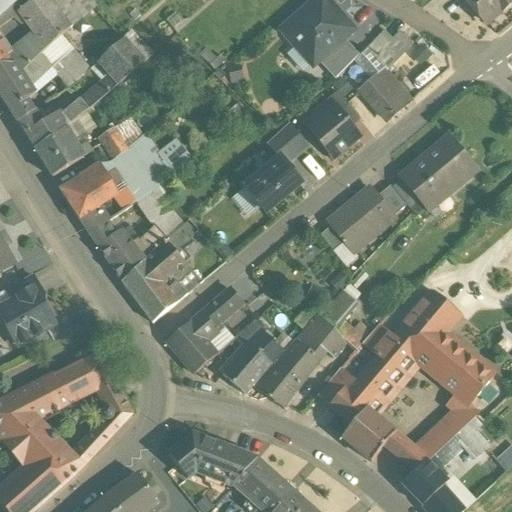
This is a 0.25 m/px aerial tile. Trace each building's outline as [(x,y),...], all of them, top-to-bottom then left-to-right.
[(0,0),(0,46),(5,44),(12,55),(26,44),(36,38),(20,16),(14,20),(2,16),(18,0),(0,0)] [(18,0),(2,16),(14,20),(20,16),(18,13),(38,0),(18,0)] [(70,30),(48,0),(38,0),(18,13),(20,16),(36,38),(46,51),(61,38),(70,30)] [(48,0),(70,30),(88,14),(76,0),(48,0)] [(354,32),(325,0),(317,0),(281,32),(313,68),(344,41),(354,32)] [(511,0),(465,0),(486,25),(501,12),(503,13),(511,5),(511,0)] [(354,63),(371,82),(384,70),(387,73),(411,48),(399,36),(393,42),(384,33),(354,63)] [(26,44),(12,55),(5,44),(0,46),(0,50),(9,63),(1,68),(14,66),(19,73),(21,76),(41,55),(46,51),(36,38),(26,44)] [(61,38),(46,51),(41,55),(50,67),(52,69),(74,52),(61,38)] [(145,64),(124,41),(99,64),(111,77),(119,86),(145,64)] [(344,41),(318,63),(335,82),(358,57),(344,41)] [(0,68),(1,68),(9,63),(0,50),(0,68)] [(90,71),(74,52),(52,69),(67,89),(90,71)] [(21,76),(19,73),(14,66),(1,68),(0,68),(0,96),(18,125),(34,114),(26,102),(35,96),(29,87),(50,67),(41,55),(21,76)] [(371,82),(361,91),(389,123),(413,102),(407,96),(387,73),(384,70),(371,82)] [(111,77),(94,92),(101,101),(119,86),(111,77)] [(94,92),(81,103),(89,113),(101,101),(94,92)] [(360,121),(337,94),(327,102),(334,111),(335,110),(351,129),(360,121)] [(57,115),(41,126),(34,114),(18,125),(35,152),(65,132),(66,133),(67,131),(89,113),(81,103),(61,120),(57,115)] [(334,111),(310,131),(333,159),(358,138),(351,129),(335,110),(334,111)] [(289,126),(266,146),(279,161),(280,160),(285,167),(308,148),(289,126)] [(114,131),(99,141),(113,162),(128,151),(114,131)] [(65,132),(35,152),(52,180),(83,159),(66,133),(65,132)] [(448,139),(400,179),(401,181),(426,210),(429,213),(477,173),(448,139)] [(169,173),(192,162),(181,140),(158,151),(169,173)] [(130,153),(110,166),(99,166),(106,178),(114,173),(135,205),(155,191),(130,153)] [(279,161),(245,190),(265,214),(300,185),(285,167),(280,160),(279,161)] [(99,166),(78,181),(60,192),(79,221),(117,197),(106,178),(99,166)] [(426,210),(401,181),(392,189),(406,207),(416,218),(426,210)] [(392,189),(390,187),(376,198),(392,217),(390,218),(391,220),(406,207),(392,189)] [(369,190),(351,205),(349,203),(342,209),(344,211),(328,224),(331,227),(319,238),(333,254),(345,244),(354,255),(371,241),(368,237),(390,218),(392,217),(376,198),(369,190)] [(155,191),(135,205),(150,225),(168,211),(155,191)] [(168,218),(160,224),(163,227),(158,231),(166,240),(178,230),(168,218)] [(178,230),(166,240),(167,241),(166,243),(177,256),(193,243),(191,240),(198,233),(188,222),(178,230)] [(106,224),(89,236),(98,249),(114,237),(106,224)] [(154,227),(140,242),(139,240),(131,245),(145,262),(166,243),(167,241),(166,240),(158,231),(154,227)] [(114,237),(98,249),(122,284),(145,262),(131,245),(121,232),(114,237)] [(0,272),(15,265),(0,237),(0,272)] [(145,262),(122,284),(153,325),(187,297),(173,280),(187,267),(177,256),(166,243),(145,262)] [(364,272),(344,294),(353,304),(374,281),(364,272)] [(31,277),(7,291),(14,303),(18,311),(37,300),(42,297),(31,277)] [(229,292),(202,315),(214,329),(217,326),(241,306),(229,292)] [(495,377),(446,336),(461,317),(432,293),(394,340),(390,344),(419,368),(457,398),(469,409),(495,377)] [(37,300),(18,311),(14,303),(0,311),(0,316),(6,326),(4,332),(8,338),(13,340),(18,348),(53,328),(37,300)] [(202,315),(166,344),(194,376),(217,357),(206,344),(218,334),(214,329),(202,315)] [(318,319),(297,342),(315,357),(323,348),(335,358),(346,344),(318,319)] [(253,324),(235,340),(246,351),(262,333),(253,324)] [(222,331),(217,326),(214,329),(218,334),(222,331)] [(379,327),(362,347),(373,356),(390,336),(379,327)] [(490,349),(511,359),(511,338),(499,332),(490,349)] [(246,351),(222,376),(245,397),(284,353),(262,333),(246,351)] [(352,380),(343,391),(366,411),(376,419),(419,368),(390,344),(394,340),(390,336),(373,356),(377,360),(356,384),(352,380)] [(297,342),(254,389),(283,411),(308,376),(303,371),(315,357),(297,342)] [(100,354),(41,383),(56,410),(94,390),(114,380),(100,354)] [(341,370),(318,398),(329,408),(343,391),(352,380),(341,370)] [(105,411),(124,400),(114,380),(94,390),(105,411)] [(41,383),(0,403),(0,406),(15,435),(38,419),(56,410),(41,383)] [(499,389),(479,405),(485,413),(505,396),(499,389)] [(366,411),(343,391),(329,408),(352,427),(366,411)] [(469,409),(457,398),(453,402),(452,415),(414,451),(428,463),(466,427),(474,420),(476,418),(467,411),(469,409)] [(109,420),(71,455),(82,471),(132,417),(132,415),(124,400),(105,411),(104,412),(103,414),(103,416),(104,418),(105,419),(107,420),(109,420)] [(0,406),(0,437),(27,468),(0,490),(0,504),(6,511),(36,511),(53,498),(82,471),(71,455),(42,426),(38,419),(15,435),(0,406)] [(376,419),(366,411),(352,427),(341,440),(371,464),(384,448),(395,435),(376,419)] [(474,420),(466,427),(475,437),(484,430),(474,420)] [(428,463),(427,464),(432,470),(440,463),(444,467),(463,450),(473,460),(486,449),(475,437),(466,427),(428,463)] [(410,447),(395,435),(384,448),(400,460),(409,449),(409,448),(410,447)] [(257,462),(194,438),(170,458),(189,481),(198,474),(233,488),(257,462)] [(414,451),(410,447),(409,448),(409,449),(400,460),(415,473),(426,464),(427,464),(428,463),(414,451)] [(508,473),(486,449),(473,460),(495,484),(508,473)] [(312,511),(257,462),(233,488),(259,511),(312,511)] [(415,473),(401,487),(421,508),(441,490),(446,485),(432,470),(427,464),(426,464),(415,473)] [(137,475),(119,489),(120,491),(107,501),(114,511),(146,511),(158,504),(137,475)] [(441,490),(421,508),(425,511),(462,511),(458,508),(441,490)] [(114,511),(107,501),(105,499),(90,511),(114,511)]
